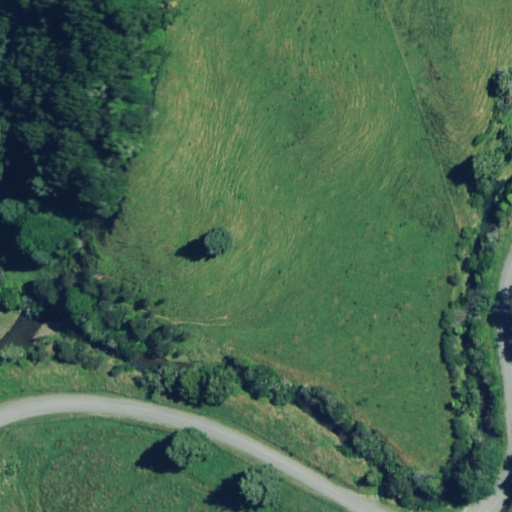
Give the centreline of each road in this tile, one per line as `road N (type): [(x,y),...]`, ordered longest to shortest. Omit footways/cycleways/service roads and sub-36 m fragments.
road 1 (unclassified): [(0,411),(63,400),(147,409),(288,462),(374,511)]
road 2 (unclassified): [(511,422),(503,291),(511,263)]
